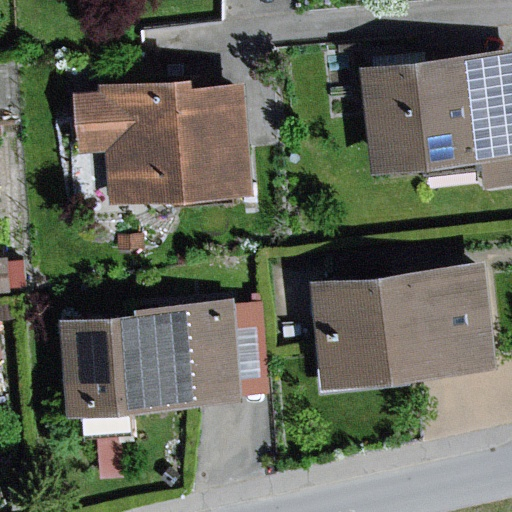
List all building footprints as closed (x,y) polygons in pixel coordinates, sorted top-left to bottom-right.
[(511,41),(357,60),(370,167),(478,154),(511,149),(511,41)] [(98,87),(70,89),(75,152),(102,150),(106,200),(170,195),(171,204),(232,199),(229,191),(251,189),(242,75),(190,79),(189,69),(97,76),(98,87)] [(511,149),(478,154),(482,184),(511,179),(511,149)] [(141,233),(116,235),(118,250),(142,247),(141,233)] [(481,254),(308,274),(320,381),(493,361),(481,254)] [(131,304),(57,310),(64,410),(79,408),(128,405),(241,397),(241,391),(234,301),(233,293),(131,300),(131,304)] [(260,299),(234,301),(241,391),(267,389),(260,299)] [(128,405),(79,408),(81,435),(130,432),(128,405)]
